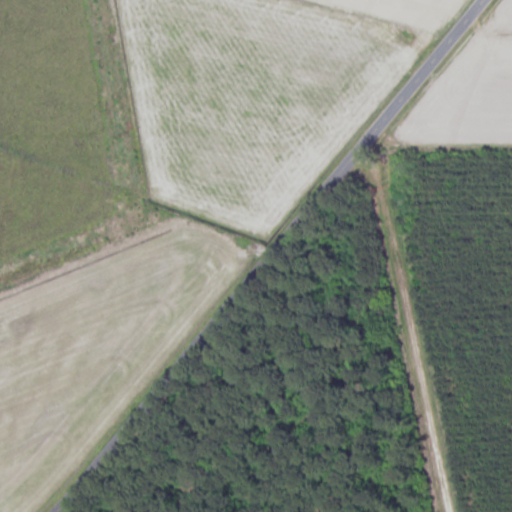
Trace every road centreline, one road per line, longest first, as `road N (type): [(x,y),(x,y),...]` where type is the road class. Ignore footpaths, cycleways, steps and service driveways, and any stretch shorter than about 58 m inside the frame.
road 1 (residential): [(56,511),(484,0)]
road 2 (residential): [(433,511),(394,270),(353,158)]
